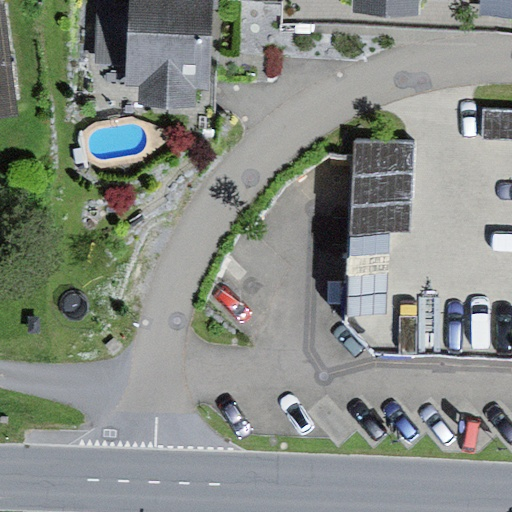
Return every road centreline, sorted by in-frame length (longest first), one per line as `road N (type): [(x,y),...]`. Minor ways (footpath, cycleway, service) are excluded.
road 1 (residential): [(154,483),(162,351),(199,240),(284,134),(435,74),(511,74)]
road 2 (primary): [(511,497),(154,483)]
road 3 (primary): [(154,483),(0,478)]
